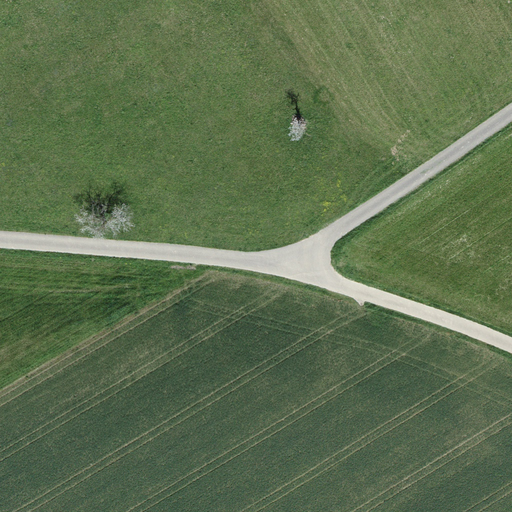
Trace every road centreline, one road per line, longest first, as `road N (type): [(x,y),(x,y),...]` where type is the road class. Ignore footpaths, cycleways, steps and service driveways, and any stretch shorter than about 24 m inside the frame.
road 1 (track): [(288,255),(259,260),(0,239)]
road 2 (track): [(511,111),(288,255)]
road 3 (track): [(511,345),(305,269),(288,255)]
